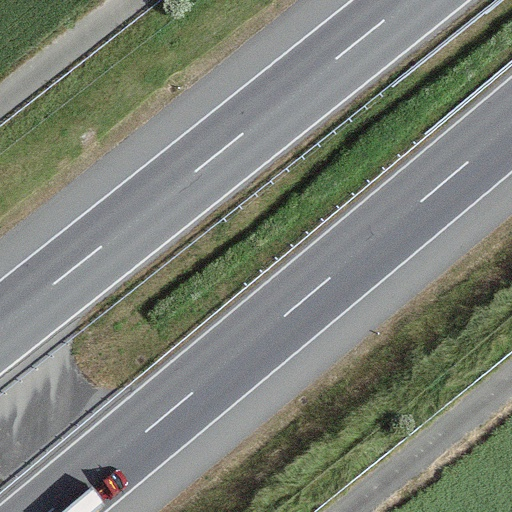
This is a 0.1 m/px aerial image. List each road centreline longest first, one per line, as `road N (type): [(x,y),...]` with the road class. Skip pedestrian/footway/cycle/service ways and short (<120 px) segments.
road 1 (motorway): [(50,511),(511,125)]
road 2 (motorway): [(409,0),(0,326)]
